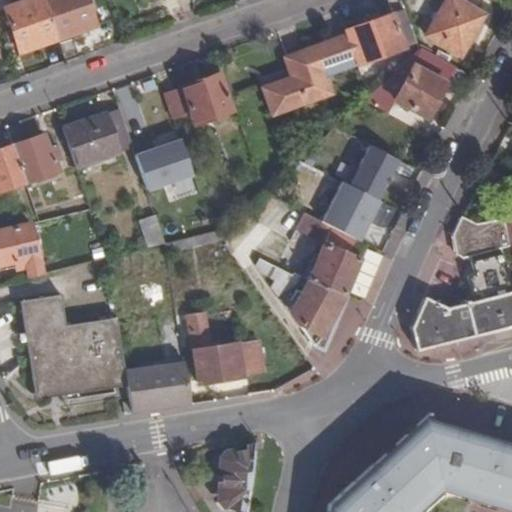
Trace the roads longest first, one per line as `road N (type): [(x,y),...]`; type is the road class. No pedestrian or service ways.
road 1 (residential): [(511,69),(336,406)]
road 2 (residential): [(0,463),(336,406)]
road 3 (residential): [(0,107),(309,0)]
road 4 (residential): [(336,406),(511,359)]
